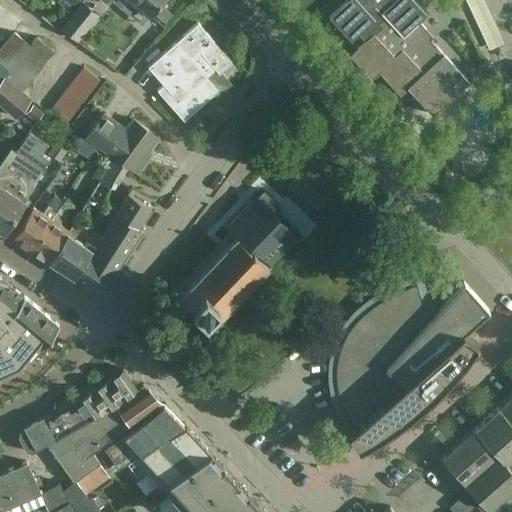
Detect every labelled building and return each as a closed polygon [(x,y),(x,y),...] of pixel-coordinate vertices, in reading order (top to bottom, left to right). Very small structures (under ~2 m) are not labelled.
[(102,0),(106,3),(108,0),(131,0),(148,13),(158,0),(102,0)] [(345,0),(328,16),(350,40),(358,33),(364,40),(349,54),(370,78),(378,71),(399,94),(407,87),(431,114),(468,81),(429,39),(432,36),(418,21),(426,14),(413,0),(345,0)] [(81,1),(60,29),(78,42),(99,14),(81,1)] [(162,82),(155,87),(182,118),(220,86),(212,76),(233,58),(199,18),(146,64),(162,82)] [(19,55),(28,46),(29,45),(13,31),(0,45),(0,64),(6,70),(11,65),(19,55)] [(36,36),(29,45),(28,46),(45,61),(53,51),(36,36)] [(45,61),(28,46),(19,55),(36,71),(45,61)] [(36,71),(19,55),(11,65),(27,80),(36,71)] [(27,80),(11,65),(6,70),(2,75),(19,90),(27,80)] [(83,66),(49,107),(65,120),(99,79),(83,66)] [(28,98),(19,90),(2,75),(0,77),(0,105),(12,116),(28,98)] [(31,102),(24,110),(35,119),(42,110),(31,102)] [(132,118),(124,129),(115,122),(116,121),(103,112),(85,135),(102,148),(103,146),(136,170),(145,157),(142,155),(156,135),(132,118)] [(26,190),(41,168),(48,158),(41,153),(47,143),(28,130),(15,150),(10,146),(0,160),(0,228),(3,231),(23,201),(22,200),(29,191),(26,190)] [(59,159),(70,143),(59,136),(48,152),(59,159)] [(72,149),(83,155),(91,143),(81,136),(72,149)] [(117,183),(125,169),(112,156),(98,180),(108,187),(110,180),(117,183)] [(41,179),(51,185),(59,169),(49,164),(41,179)] [(235,235),(179,294),(190,305),(200,315),(211,325),(269,262),(271,264),(289,245),(299,234),(272,208),(278,203),(263,188),(257,194),(254,192),(250,197),(252,200),(247,205),(244,203),(241,206),(226,222),(239,233),(237,235),(236,235),(235,235)] [(150,207),(148,206),(127,192),(114,212),(112,216),(98,236),(71,277),(103,296),(119,271),(116,269),(141,230),(137,227),(150,207)] [(31,250),(62,201),(52,194),(47,202),(48,203),(41,213),(31,206),(11,236),(31,250)] [(62,201),(31,250),(50,262),(68,230),(67,229),(57,223),(63,213),(64,214),(70,205),(62,201)] [(105,205),(102,209),(103,214),(107,217),(112,216),(114,212),(114,207),(110,204),(105,205)] [(68,230),(50,262),(62,269),(65,271),(64,273),(71,277),(98,236),(90,231),(82,243),(72,237),(82,223),(74,218),(67,229),(68,230)] [(0,376),(3,375),(2,373),(22,364),(39,343),(40,344),(58,321),(0,274),(0,376)] [(467,355),(477,342),(462,332),(488,309),(463,280),(432,314),(421,301),(415,282),(408,284),(400,288),(392,291),(385,295),(377,300),(370,305),(364,310),(357,316),(352,323),(347,330),(343,337),(339,345),(337,353),(335,362),(335,370),(335,379),(336,387),(338,395),(341,403),(345,411),(349,418),(355,425),(347,432),(356,449),(368,443),(378,436),(389,429),(399,422),(408,415),(417,407),(426,400),(435,392),(446,380),(457,368),(467,355)] [(114,404),(142,390),(146,388),(138,387),(136,388),(122,368),(75,401),(20,430),(17,437),(24,450),(31,452),(46,444),(90,417),(114,404)] [(91,452),(160,402),(146,388),(142,390),(114,404),(90,417),(46,444),(72,480),(75,479),(98,462),(91,452)] [(511,393),(442,457),(491,511),(496,511),(511,497),(511,393)] [(157,441),(183,426),(161,404),(138,423),(104,448),(118,468),(135,456),(136,457),(145,450),(157,441)] [(184,424),(183,426),(157,441),(145,450),(136,457),(146,471),(148,470),(159,486),(167,480),(167,481),(182,470),(210,451),(184,424)] [(264,511),(210,451),(182,470),(167,481),(194,511),(264,511)] [(39,492),(37,487),(33,478),(25,461),(0,472),(0,511),(75,511),(72,505),(62,488),(58,481),(39,492)] [(108,474),(99,462),(98,462),(75,479),(84,491),(108,474)] [(453,510),(469,498),(460,486),(444,497),(453,510)] [(100,511),(90,494),(87,496),(72,505),(75,511),(100,511)]
